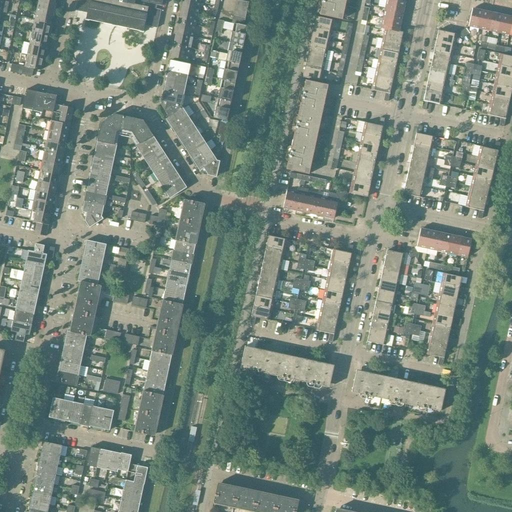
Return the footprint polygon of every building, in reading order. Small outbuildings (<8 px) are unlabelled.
[(55,0),(38,0),(37,8),(54,12),(55,4),(54,4),(55,0)] [(78,0),(78,2),(76,2),(74,11),(80,12),(80,10),(87,11),(85,20),(143,32),(145,24),(151,25),(151,27),(157,28),(160,11),(155,9),(156,5),(161,6),(162,0),(78,0)] [(184,0),(184,3),(183,2),(181,10),(198,14),(200,2),(190,0),(184,0)] [(248,3),(236,0),(235,5),(247,8),(248,3)] [(320,0),(320,3),(322,3),(320,15),(342,20),(346,0),(320,0)] [(400,0),(401,1),(396,0),(386,0),(385,8),(403,12),(405,0),(400,0)] [(247,8),(235,5),(234,11),(246,14),(247,8)] [(369,8),(364,7),(362,14),(368,15),(371,16),(372,9),(369,8)] [(54,12),(37,8),(34,20),(50,23),(51,20),(52,20),(54,12)] [(403,12),(385,8),(382,18),(401,22),(403,12)] [(482,11),(472,9),(468,27),(479,29),(482,11)] [(198,14),(181,10),(179,18),(180,18),(180,22),(195,26),(198,14)] [(246,14),(234,11),(232,18),(245,20),(246,14)] [(492,13),(482,11),(479,29),(489,31),(492,13)] [(502,15),(492,13),(489,31),(498,33),(502,15)] [(511,18),(511,17),(502,15),(498,33),(508,35),(511,18)] [(334,20),(316,17),(313,27),(331,31),(334,20)] [(401,22),(382,18),(380,29),(384,30),(384,29),(399,32),(401,22)] [(50,23),(34,20),(32,32),(49,35),(50,27),(49,27),(50,23)] [(218,20),(215,32),(221,33),(224,21),(218,20)] [(204,27),(209,28),(213,29),(215,22),(205,21),(204,27)] [(179,26),(178,26),(176,34),(193,37),(195,26),(180,22),(179,26)] [(233,24),(229,43),(243,46),(247,26),(243,26),(233,24)] [(331,31),(313,27),(311,37),(329,41),(331,31)] [(384,29),(384,30),(382,39),(400,43),(403,33),(399,32),(384,29)] [(463,30),(458,33),(462,39),(466,36),(463,30)] [(456,34),(438,31),(436,41),(454,45),(456,34)] [(49,35),(32,32),(29,43),(45,47),(46,43),(47,43),(49,35)] [(193,37),(176,34),(174,42),(175,42),(174,46),(190,49),(193,37)] [(329,41),(311,37),(309,47),(327,51),(329,41)] [(400,43),(382,39),(380,49),(398,53),(400,43)] [(454,45),(436,41),(434,51),(452,55),(454,45)] [(45,47),(29,43),(27,55),(44,59),(45,51),(44,51),(45,47)] [(243,46),(229,43),(225,61),(239,64),(243,46)] [(174,50),(172,49),(171,57),(188,61),(190,49),(174,46),(174,50)] [(327,51),(309,47),(307,57),(325,61),(327,51)] [(398,53),(380,49),(378,60),(396,64),(398,53)] [(478,50),(476,60),(483,61),(485,51),(478,50)] [(222,54),(211,51),(209,58),(220,60),(222,54)] [(452,55),(434,51),(432,61),(450,65),(452,55)] [(511,56),(500,54),(498,65),(511,67),(511,56)] [(44,59),(27,55),(24,67),(26,68),(33,69),(40,71),(41,67),(42,67),(44,59)] [(325,61),(307,57),(305,67),(323,71),(325,61)] [(396,64),(378,60),(376,70),(394,73),(396,64)] [(170,61),(168,71),(188,75),(190,65),(170,61)] [(239,64),(225,61),(221,80),(235,83),(239,64)] [(450,65),(432,61),(429,71),(448,75),(450,65)] [(511,67),(498,65),(496,75),(511,78),(511,67)] [(323,71),(305,67),(302,77),(304,78),(321,81),(323,71)] [(212,78),(214,71),(207,69),(205,77),(212,78)] [(394,73),(376,70),(374,80),(392,84),(394,73)] [(168,71),(166,81),(185,85),(188,75),(168,71)] [(448,75),(429,71),(427,81),(445,85),(448,75)] [(511,87),(511,78),(496,75),(494,85),(511,89),(511,87)] [(210,86),(212,78),(205,77),(204,85),(210,86)] [(235,83),(221,80),(217,99),(231,102),(235,83)] [(392,84),(374,80),(371,90),(385,93),(383,101),(388,102),(392,84)] [(185,85),(166,81),(164,91),(183,95),(185,85)] [(305,81),(303,92),(300,92),(299,99),(301,99),(299,110),(321,115),(328,85),(305,81)] [(427,81),(425,91),(443,95),(445,85),(427,81)] [(511,89),(494,85),(491,95),(510,99),(511,89)] [(36,92),(26,90),(22,109),(32,111),(36,92)] [(183,95),(164,91),(161,101),(181,106),(183,95)] [(425,91),(421,109),(426,110),(427,102),(441,105),(443,95),(425,91)] [(46,94),(36,92),(32,111),(42,113),(43,111),(46,94)] [(56,96),(46,94),(43,111),(57,113),(58,106),(55,105),(56,96)] [(510,99),(491,95),(489,105),(507,109),(510,99)] [(21,99),(13,97),(11,105),(19,106),(21,99)] [(231,102),(217,99),(213,118),(227,121),(231,102)] [(181,106),(161,101),(161,104),(165,105),(164,110),(169,117),(183,108),(181,106)] [(507,109),(489,105),(487,115),(501,118),(499,126),(504,127),(507,109)] [(73,109),(62,106),(58,106),(57,113),(61,114),(59,123),(69,125),(73,109)] [(183,108),(169,117),(165,119),(171,128),(188,117),(183,108)] [(299,110),(297,122),(294,121),(293,128),(295,129),(293,140),(315,144),(321,115),(299,110)] [(131,132),(134,119),(114,114),(101,123),(99,131),(115,135),(116,132),(119,130),(128,132),(131,132)] [(188,117),(171,128),(177,137),(194,126),(188,117)] [(378,126),(364,123),(362,133),(380,137),(384,119),(380,118),(378,126)] [(142,120),(134,119),(131,132),(139,144),(139,145),(152,136),(142,120)] [(69,125),(59,123),(51,121),(48,131),(67,135),(69,125)] [(228,124),(220,122),(218,135),(221,135),(225,136),(228,124)] [(418,125),(414,144),(432,148),(434,137),(420,134),(422,126),(418,125)] [(194,126),(177,137),(182,145),(199,134),(194,126)] [(67,135),(48,131),(46,141),(65,145),(67,135)] [(99,131),(97,142),(113,145),(115,135),(99,131)] [(380,137),(362,133),(360,143),(378,147),(380,137)] [(199,134),(182,145),(188,154),(205,143),(199,134)] [(152,136),(139,145),(139,144),(135,147),(141,156),(158,145),(152,136)] [(293,140),(290,151),(288,150),(286,157),(289,158),(286,170),(309,174),(315,144),(293,140)] [(65,145),(46,141),(44,151),(63,155),(65,145)] [(113,145),(97,142),(95,152),(114,156),(116,146),(113,145)] [(494,150),(480,147),(477,157),(495,161),(500,143),(496,142),(494,150)] [(205,143),(188,154),(194,162),(210,151),(205,143)] [(378,147),(360,143),(358,153),(376,157),(378,147)] [(432,148),(414,144),(412,154),(430,158),(432,148)] [(158,145),(141,156),(147,164),(164,153),(158,145)] [(63,155),(44,151),(42,161),(61,165),(63,155)] [(210,151),(194,162),(199,171),(216,160),(210,151)] [(95,152),(92,162),(112,166),(114,156),(95,152)] [(164,153),(147,164),(152,173),(169,162),(164,153)] [(376,157),(358,153),(356,163),(374,167),(376,157)] [(430,158),(412,154),(409,164),(428,168),(430,158)] [(495,161),(477,157),(475,167),(493,171),(495,161)] [(216,160),(199,171),(201,174),(205,171),(208,176),(216,177),(217,173),(220,161),(216,161),(216,160)] [(61,165),(42,161),(40,171),(58,175),(61,165)] [(92,162),(90,172),(110,176),(112,166),(92,162)] [(169,162),(152,173),(158,181),(175,170),(169,162)] [(374,167),(356,163),(354,173),(372,177),(374,167)] [(428,168),(409,164),(407,174),(425,178),(428,168)] [(493,171),(475,167),(473,177),(491,181),(493,171)] [(175,170),(158,181),(163,190),(180,179),(175,170)] [(58,175),(40,171),(38,181),(56,185),(58,175)] [(90,172),(88,182),(108,186),(110,176),(90,172)] [(372,177),(354,173),(351,183),(369,187),(372,177)] [(425,178),(407,174),(405,184),(423,188),(425,178)] [(491,181),(473,177),(470,187),(488,191),(491,181)] [(180,179),(163,190),(169,199),(186,188),(180,179)] [(56,185),(38,181),(36,191),(54,195),(56,185)] [(108,186),(88,182),(86,192),(106,196),(108,186)] [(369,187),(351,183),(349,193),(367,197),(369,187)] [(423,188),(405,184),(401,202),(406,203),(407,195),(421,198),(423,188)] [(488,191),(470,187),(468,197),(486,201),(488,191)] [(297,192),(287,190),(283,208),(293,211),(297,192)] [(54,195),(36,191),(33,201),(52,205),(54,195)] [(106,196),(86,192),(84,202),(103,206),(106,196)] [(307,195),(297,192),(293,211),(303,213),(307,195)] [(317,197),(307,195),(303,213),(313,215),(317,197)] [(327,199),(317,197),(313,215),(323,217),(327,199)] [(486,201),(468,197),(465,207),(479,210),(477,218),(481,219),(486,201)] [(338,201),(327,199),(323,217),(334,219),(338,201)] [(204,204),(184,200),(180,220),(199,224),(204,204)] [(52,205),(33,201),(31,211),(50,215),(52,205)] [(84,202),(82,212),(101,216),(103,206),(84,202)] [(50,215),(31,211),(29,221),(37,223),(48,225),(50,215)] [(101,216),(82,212),(81,215),(86,216),(85,221),(89,228),(103,219),(101,216)] [(146,215),(132,212),(130,220),(144,223),(146,215)] [(165,217),(158,215),(157,217),(150,216),(148,224),(163,227),(165,217)] [(199,224),(180,220),(175,240),(195,244),(199,224)] [(48,225),(37,223),(35,229),(46,231),(48,225)] [(270,228),(266,246),(284,250),(287,240),(273,237),(274,229),(270,228)] [(431,231),(420,229),(416,247),(427,249),(431,231)] [(441,233),(431,231),(427,249),(437,251),(441,233)] [(451,235),(441,233),(437,251),(447,253),(451,235)] [(461,237),(451,235),(447,253),(457,256),(461,237)] [(471,240),(461,237),(457,256),(467,258),(471,240)] [(106,245),(86,240),(84,251),(104,255),(106,245)] [(195,244),(175,240),(173,250),(193,255),(195,244)] [(44,246),(35,244),(34,252),(28,251),(26,261),(44,265),(46,255),(42,254),(44,246)] [(347,253),(333,250),(331,260),(349,264),(353,246),(348,245),(347,253)] [(284,250),(266,246),(264,256),(282,260),(284,250)] [(193,255),(173,250),(171,260),(191,265),(193,255)] [(405,254),(386,250),(384,261),(402,265),(405,254)] [(411,250),(406,253),(410,259),(415,256),(411,250)] [(104,255),(84,251),(82,261),(101,265),(104,255)] [(282,260),(264,256),(262,266),(280,270),(282,260)] [(191,265),(171,260),(169,270),(188,275),(191,265)] [(349,264),(331,260),(328,270),(347,274),(349,264)] [(44,265),(26,261),(23,271),(43,275),(45,269),(44,268),(44,265)] [(101,265),(82,261),(80,271),(99,275),(101,265)] [(402,265),(384,261),(382,271),(400,275),(402,265)] [(280,270),(262,266),(260,276),(278,280),(280,270)] [(188,275),(169,270),(167,280),(186,285),(188,275)] [(347,274),(328,270),(326,280),(344,284),(347,274)] [(426,270),(424,280),(430,281),(433,271),(426,270)] [(43,275),(23,271),(21,281),(40,285),(41,282),(42,282),(43,275)] [(99,275),(80,271),(77,281),(80,282),(97,285),(99,275)] [(400,275),(382,271),(380,281),(398,285),(400,275)] [(461,277),(443,273),(441,284),(459,288),(461,277)] [(278,280),(260,276),(258,286),(276,290),(278,280)] [(186,285),(167,280),(165,290),(184,295),(186,285)] [(344,284),(326,280),(324,290),(342,294),(344,284)] [(40,285),(21,281),(19,291),(39,295),(40,289),(39,288),(40,285)] [(398,285),(380,281),(378,291),(396,295),(398,285)] [(97,285),(80,282),(76,303),(79,303),(96,307),(100,286),(97,285)] [(459,288),(441,284),(438,294),(457,298),(459,288)] [(276,290),(258,286),(255,296),(274,300),(276,290)] [(184,295),(165,290),(162,301),(182,305),(184,295)] [(342,294),(324,290),(322,300),(340,304),(342,294)] [(39,295),(19,291),(17,301),(36,305),(36,302),(37,302),(39,295)] [(396,295),(378,291),(376,301),(394,305),(396,295)] [(128,296),(119,294),(114,293),(112,301),(127,304),(128,296)] [(457,298),(438,294),(436,304),(454,308),(457,298)] [(274,300),(255,296),(253,306),(271,310),(274,300)] [(147,300),(133,297),(131,305),(145,308),(147,300)] [(340,304),(322,300),(320,310),(338,314),(340,304)] [(36,305),(17,301),(15,311),(35,315),(36,309),(35,308),(36,305)] [(182,305),(162,301),(158,321),(177,325),(182,305)] [(394,305),(376,301),(373,311),(392,315),(394,305)] [(96,307),(79,303),(76,303),(74,312),(94,316),(96,307)] [(454,308),(436,304),(434,314),(452,318),(454,308)] [(271,310),(253,306),(249,325),(254,326),(255,318),(269,321),(271,310)] [(338,314),(320,310),(318,320),(336,324),(338,314)] [(35,315),(15,311),(13,321),(31,325),(32,322),(33,322),(35,315)] [(392,315),(373,311),(371,321),(389,325),(392,315)] [(94,316),(74,312),(70,332),(86,336),(89,337),(94,316)] [(452,318),(434,314),(432,324),(450,328),(452,318)] [(336,324),(318,320),(315,331),(329,334),(328,341),(332,342),(336,324)] [(31,325),(13,321),(10,332),(16,333),(15,341),(23,343),(25,335),(29,336),(31,325)] [(177,325),(158,321),(156,330),(176,335),(177,325)] [(389,325),(371,321),(369,331),(387,335),(389,325)] [(450,328),(432,324),(430,334),(448,338),(450,328)] [(119,342),(120,333),(106,330),(105,335),(112,336),(111,340),(119,342)] [(176,335),(156,330),(152,351),(171,355),(176,335)] [(67,331),(65,342),(84,346),(86,336),(70,332),(67,331)] [(387,335),(369,331),(365,350),(370,351),(371,343),(385,346),(387,335)] [(139,337),(125,334),(123,343),(137,346),(139,337)] [(448,338),(430,334),(428,344),(446,348),(448,338)] [(65,342),(63,352),(82,356),(84,346),(65,342)] [(446,348),(428,344),(425,354),(439,357),(438,365),(442,366),(446,348)] [(259,372),(270,375),(275,353),(245,346),(240,368),(252,371),(251,374),(258,375),(259,372)] [(171,355),(152,351),(149,361),(169,365),(171,355)] [(63,352),(60,362),(80,366),(82,356),(63,352)] [(304,359),(275,353),(270,375),(281,377),(280,380),(287,381),(288,379),(299,381),(304,359)] [(334,365),(304,359),(299,381),(310,384),(310,386),(317,388),(317,385),(329,388),(332,373),(333,368),(334,365)] [(169,365),(149,361),(147,371),(167,375),(169,365)] [(60,362),(58,372),(78,376),(80,366),(60,362)] [(86,376),(88,367),(81,365),(79,374),(86,376)] [(386,377),(362,371),(356,370),(351,392),(363,395),(362,397),(369,399),(370,396),(381,399),(386,377)] [(167,375),(147,371),(145,381),(165,385),(167,375)] [(78,376),(58,372),(56,382),(76,386),(78,376)] [(415,383),(386,377),(381,399),(392,401),(392,404),(399,405),(399,403),(410,405),(415,383)] [(105,379),(103,392),(117,395),(120,382),(105,379)] [(165,385),(145,381),(143,391),(163,396),(165,385)] [(445,389),(415,383),(410,405),(422,408),(421,410),(428,412),(429,409),(440,412),(445,389)] [(143,391),(139,411),(158,416),(163,396),(143,391)] [(130,397),(122,395),(120,407),(127,409),(130,397)] [(48,418),(59,420),(63,400),(53,398),(48,418)] [(73,402),(63,400),(59,420),(69,422),(73,402)] [(83,404),(73,402),(69,422),(79,424),(83,404)] [(93,407),(83,404),(79,424),(89,426),(93,407)] [(103,409),(93,407),(89,426),(99,428),(103,409)] [(124,421),(127,409),(120,407),(117,420),(124,421)] [(114,411),(103,409),(99,428),(109,431),(114,411)] [(154,436),(158,416),(139,411),(134,432),(154,436)] [(43,442),(41,452),(60,456),(62,446),(43,442)] [(87,466),(97,468),(101,449),(91,447),(87,466)] [(111,451),(101,449),(97,468),(107,470),(111,451)] [(120,454),(111,451),(107,470),(117,472),(118,470),(117,470),(120,454)] [(60,456),(41,452),(39,462),(57,466),(60,456)] [(121,453),(120,454),(117,470),(118,470),(131,473),(133,465),(129,464),(131,455),(121,453)] [(39,462),(37,472),(55,476),(57,466),(39,462)] [(147,468),(133,465),(131,473),(135,474),(133,482),(143,485),(144,485),(147,468)] [(55,476),(37,472),(35,482),(53,486),(55,476)] [(125,480),(123,490),(141,494),(143,485),(133,482),(125,480)] [(35,482),(32,492),(51,496),(53,486),(35,482)] [(217,483),(213,503),(233,507),(238,488),(217,483)] [(258,492),(238,488),(233,507),(254,511),(258,492)] [(141,494),(123,490),(121,500),(139,504),(141,494)] [(51,496),(32,492),(30,502),(49,506),(51,496)] [(274,511),(278,497),(258,492),(254,511),(274,511)] [(296,511),(298,501),(278,497),(274,511),(296,511)] [(137,511),(139,504),(121,500),(118,510),(126,511),(137,511)] [(47,511),(49,506),(30,502),(28,511),(47,511)]
